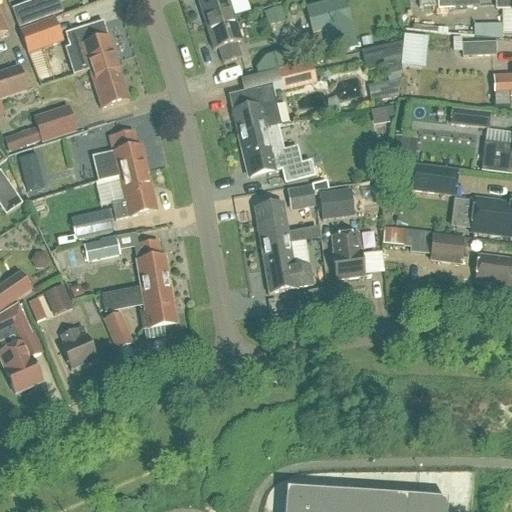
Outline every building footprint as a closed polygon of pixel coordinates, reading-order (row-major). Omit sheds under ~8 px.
[(40,0),(42,3),(11,14),(18,33),(49,21),(43,4),(53,0),(40,0)] [(196,0),(206,30),(233,21),(226,0),(196,0)] [(356,50),(343,0),(305,10),(311,36),(325,33),(329,46),(337,44),(340,54),(356,50)] [(511,0),(495,0),(496,12),(511,11),(511,0)] [(454,29),(488,28),(488,19),(454,21),(454,29)] [(233,21),(206,30),(214,54),(219,53),(223,67),(241,62),(237,47),(241,46),(233,21)] [(55,23),(22,35),(30,55),(30,56),(46,51),(63,45),(55,23)] [(75,79),(89,75),(116,65),(108,41),(107,41),(103,26),(67,37),(66,37),(71,52),(67,53),(66,54),(74,79),(75,79)] [(400,69),(401,69),(424,71),(427,41),(404,38),(403,44),(400,69)] [(400,83),(401,69),(400,69),(403,44),(361,54),(365,73),(385,70),(388,84),(367,88),(371,106),(398,100),(400,83)] [(495,45),(461,47),(462,60),(496,59),(495,45)] [(116,65),(89,75),(101,113),(129,105),(116,65)] [(282,94),(317,85),(312,65),(286,70),(287,72),(277,75),(282,94)] [(0,75),(0,102),(27,94),(19,70),(0,75)] [(244,85),(262,79),(259,71),(241,77),(244,85)] [(511,79),(492,80),(494,111),(509,110),(509,100),(511,99),(511,79)] [(237,141),(266,133),(277,131),(281,130),(271,90),(228,100),(232,116),(231,116),(237,141)] [(41,146),(76,135),(68,109),(32,121),(36,131),(3,142),(8,156),(40,145),(41,146)] [(488,132),(490,116),(451,112),(449,128),(488,132)] [(296,151),(283,155),(277,131),(266,133),(237,141),(243,166),(245,165),(249,182),(301,169),(296,151)] [(119,181),(147,174),(141,149),(136,150),(132,136),(110,141),(119,181)] [(511,149),(484,146),(481,175),(510,178),(511,163),(511,149)] [(301,159),(303,182),(318,181),(317,158),(301,159)] [(19,163),(24,184),(40,181),(35,159),(19,163)] [(412,170),(409,195),(454,200),(457,175),(412,170)] [(147,174),(119,181),(125,205),(111,208),(115,225),(156,215),(152,200),(153,200),(147,174)] [(0,211),(5,219),(21,208),(0,176),(0,211)] [(302,212),(314,210),(311,189),(286,193),(289,208),(301,206),(302,212)] [(321,224),(353,220),(350,192),(318,196),(321,224)] [(474,202),(470,236),(511,241),(511,201),(510,201),(509,208),(499,207),(499,205),(474,202)] [(257,229),(256,229),(261,254),(289,249),(316,244),(314,233),(287,238),(285,224),(281,225),(278,209),(255,213),(257,229)] [(74,244),(84,242),(98,239),(98,238),(114,234),(110,214),(80,221),(70,223),(74,244)] [(374,250),(372,224),(362,225),(364,251),(374,250)] [(430,258),(429,265),(461,269),(464,241),(432,238),(432,236),(404,233),(403,250),(410,250),(409,256),(430,258)] [(332,259),(335,285),(364,281),(361,256),(360,256),(358,239),(331,242),(333,259),(332,259)] [(87,266),(120,259),(116,241),(83,248),(87,266)] [(140,291),(169,286),(165,261),(159,261),(157,247),(138,250),(141,265),(136,265),(140,291)] [(309,271),(293,274),(289,249),(261,254),(269,298),(297,293),(297,292),(313,290),(309,271)] [(511,290),(511,263),(477,259),(474,286),(511,290)] [(0,289),(0,315),(31,294),(19,276),(0,289)] [(169,286),(140,291),(101,297),(103,313),(143,307),(144,315),(139,316),(142,333),(175,327),(173,312),(169,286)] [(62,290),(45,297),(51,311),(67,304),(62,290)] [(329,316),(326,301),(303,306),(306,320),(329,316)] [(0,318),(0,336),(10,333),(18,344),(31,338),(17,308),(0,318)] [(116,355),(133,347),(120,316),(102,323),(116,355)] [(86,340),(82,331),(77,333),(60,340),(64,349),(60,350),(71,375),(97,364),(86,340)] [(19,348),(18,344),(10,333),(0,336),(0,362),(5,374),(15,398),(41,386),(30,362),(29,363),(22,347),(19,348)] [(285,495),(284,511),(304,511),(306,496),(285,495)] [(306,496),(304,511),(324,511),(326,497),(306,496)] [(326,497),(324,511),(344,511),(345,499),(326,497)] [(345,499),(344,511),(364,511),(365,500),(345,499)] [(365,500),(364,511),(384,511),(385,501),(365,500)] [(385,501),(384,511),(404,511),(405,503),(385,501)] [(446,511),(447,506),(405,503),(404,511),(446,511)]
